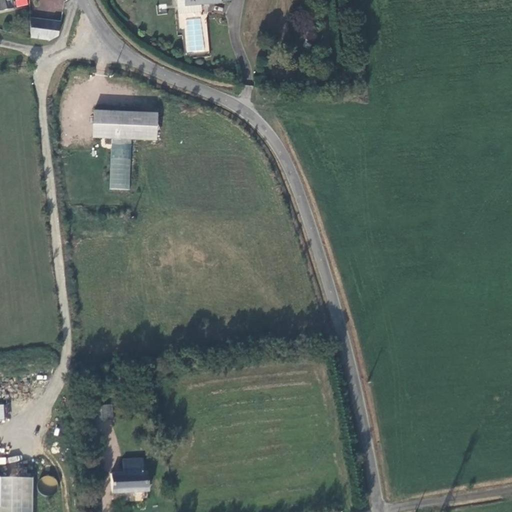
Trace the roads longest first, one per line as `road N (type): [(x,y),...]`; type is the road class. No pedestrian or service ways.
road 1 (unclassified): [(85,0),(124,51),(244,110),(282,152),(350,355),(380,511)]
road 2 (track): [(44,52),(69,344),(65,374),(12,442)]
road 3 (unclassified): [(511,490),(384,511)]
road 4 (track): [(124,51),(0,51)]
